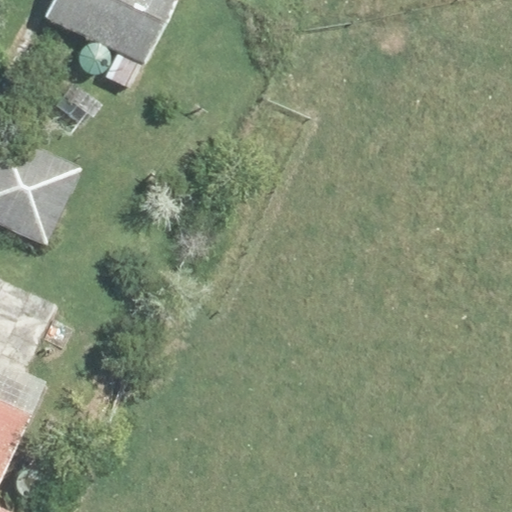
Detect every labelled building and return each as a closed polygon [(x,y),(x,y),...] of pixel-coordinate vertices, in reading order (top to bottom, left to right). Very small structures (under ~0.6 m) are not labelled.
[(175,0),(33,0),(30,7),(115,50),(108,63),(137,78),(175,0)] [(77,165),(0,132),(0,224),(41,242),(77,165)] [(58,273),(42,310),(106,336),(122,299),(58,273)] [(127,435),(159,369),(103,348),(74,409),(127,435)] [(0,511),(16,511),(0,505),(0,453),(25,402),(0,390),(0,511)]
